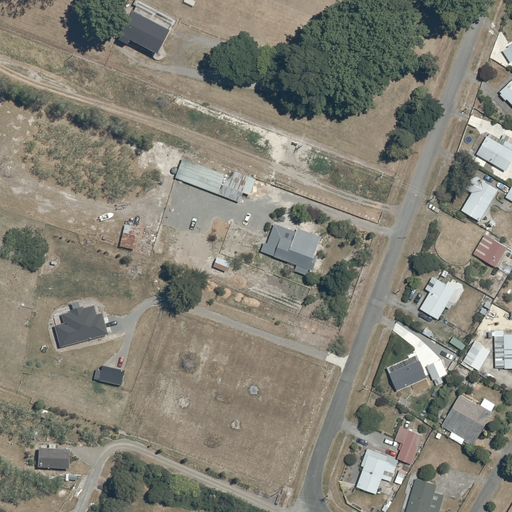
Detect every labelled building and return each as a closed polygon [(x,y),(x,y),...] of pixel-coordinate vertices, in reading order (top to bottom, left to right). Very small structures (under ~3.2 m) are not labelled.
[(177,21),(136,1),(117,35),(156,56),(177,21)] [(511,43),(508,45),(509,47),(502,51),(510,63),(511,61),(511,43)] [(507,99),(511,104),(511,79),(500,91),(501,93),(500,94),(506,101),(507,99)] [(476,154),(506,171),(511,160),(511,137),(505,133),(501,139),(490,132),(488,136),(487,135),(476,154)] [(232,176),(184,159),(177,178),(240,202),(244,192),(251,194),(256,179),(234,171),(232,176)] [(473,192),(462,210),(480,220),(499,189),(470,172),(462,185),(473,192)] [(211,228),(215,220),(205,216),(201,223),(211,228)] [(134,249),(139,227),(123,224),(119,246),(134,249)] [(308,266),(315,268),(319,255),(316,254),(321,236),(296,229),(296,230),(274,224),(265,254),(296,263),(293,271),(306,275),(308,266)] [(473,253),(496,266),(507,247),(484,234),(473,253)] [(256,256),(210,238),(205,252),(251,270),(256,256)] [(443,268),(440,275),(449,279),(452,271),(443,268)] [(449,300),(456,290),(433,276),(426,289),(430,291),(420,308),(438,319),(446,306),(450,308),(453,303),(449,300)] [(486,316),(493,304),(485,300),(478,311),(486,316)] [(505,367),(505,368),(511,367),(511,333),(504,334),(504,335),(495,335),(496,367),(505,367)] [(475,341),(464,361),(479,370),(491,350),(475,341)] [(388,367),(398,390),(426,379),(416,355),(388,367)] [(441,359),(427,366),(433,379),(447,373),(441,359)] [(461,394),(442,425),(474,444),(493,411),(478,403),(477,404),(461,394)] [(404,443),(398,457),(412,463),(423,435),(401,426),(396,440),(404,443)] [(69,469),(70,450),(39,448),(38,467),(69,469)] [(391,481),(399,459),(367,448),(361,465),(364,466),(357,486),(376,493),(382,478),(391,481)] [(401,485),(406,473),(399,470),(395,482),(401,485)] [(416,478),(406,511),(428,511),(429,511),(433,511),(439,511),(444,494),(435,492),(437,484),(416,478)]
